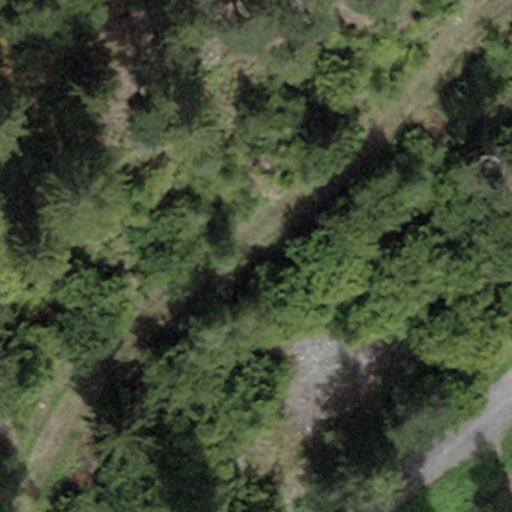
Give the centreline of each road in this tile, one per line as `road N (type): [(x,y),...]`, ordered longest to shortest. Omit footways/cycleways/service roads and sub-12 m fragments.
road 1 (track): [(511,14),(86,391),(38,511)]
road 2 (track): [(368,511),(511,386)]
